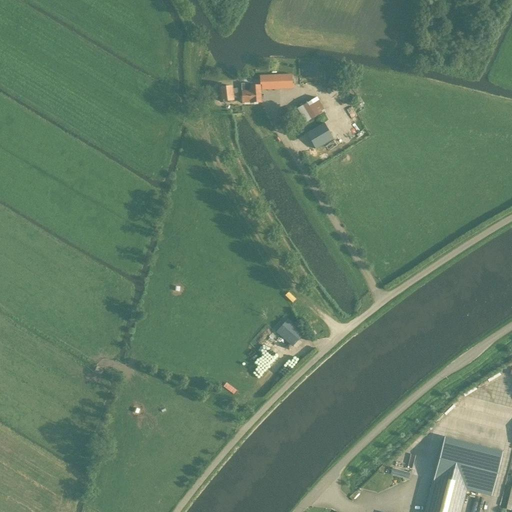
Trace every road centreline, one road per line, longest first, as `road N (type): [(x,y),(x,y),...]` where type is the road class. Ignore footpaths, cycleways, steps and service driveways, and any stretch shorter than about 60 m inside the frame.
road 1 (unclassified): [(300,511),(408,404),(511,328)]
road 2 (track): [(246,428),(112,363),(95,375)]
road 3 (unclassified): [(383,301),(511,220)]
